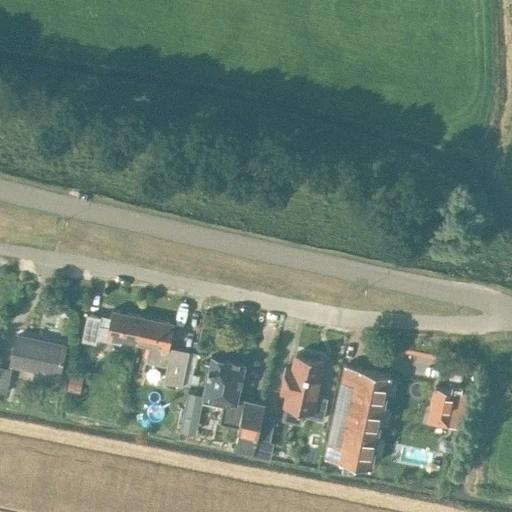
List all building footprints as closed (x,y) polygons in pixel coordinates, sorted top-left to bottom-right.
[(86,313),(81,339),(95,342),(96,338),(119,342),(119,339),(137,342),(140,328),(142,316),(111,310),(109,318),(86,313)] [(140,328),(137,342),(148,344),(145,361),(166,365),(163,381),(168,382),(182,385),(188,386),(189,383),(191,374),(195,352),(189,350),(174,348),(169,347),(174,322),(142,316),(140,328)] [(59,374),(65,345),(16,335),(10,364),(59,374)] [(283,366),(278,391),(285,392),(282,405),(284,405),(282,418),(299,422),(301,414),(322,418),(327,397),(317,395),(325,359),(292,352),(289,367),(283,366)] [(201,395),(201,397),(223,401),(229,403),(229,404),(223,403),(219,422),(238,426),(236,436),(233,447),(253,451),(255,441),(263,402),(263,401),(245,397),(244,397),(243,402),(237,401),(246,362),(230,359),(220,357),(210,355),(201,394),(201,395)] [(332,417),(324,455),(371,465),(391,373),(344,363),(332,417)] [(0,390),(7,392),(11,368),(0,365),(0,390)] [(69,373),(66,389),(79,392),(83,375),(69,373)] [(434,386),(428,410),(445,414),(443,424),(448,425),(448,424),(460,426),(467,393),(434,386)] [(267,425),(261,449),(311,459),(316,435),(267,425)] [(440,440),(438,448),(456,451),(458,443),(455,440),(444,437),(440,440)] [(380,448),(376,466),(393,470),(396,471),(400,453),(380,448)]
